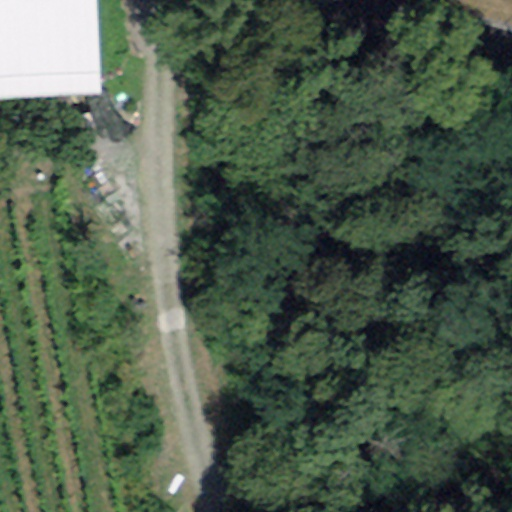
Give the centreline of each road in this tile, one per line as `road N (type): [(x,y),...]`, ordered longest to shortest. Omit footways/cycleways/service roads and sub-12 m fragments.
road 1 (track): [(153,0),(154,136),(172,347),(230,511)]
road 2 (tertiary): [(511,48),(352,0)]
